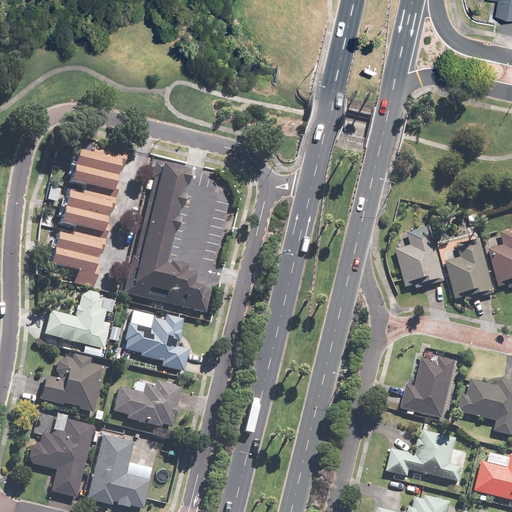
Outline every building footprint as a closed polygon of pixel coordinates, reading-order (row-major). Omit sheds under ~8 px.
[(511,16),(511,0),(498,0),(497,14),(511,16)] [(73,152),(65,184),(81,187),(108,194),(110,184),(113,172),(118,173),(124,151),(104,146),(102,153),(90,150),(89,156),(73,152)] [(129,258),(120,294),(202,314),(208,291),(188,286),(191,277),(181,274),(182,268),(165,263),(164,267),(161,266),(168,234),(170,234),(173,220),(172,220),(174,210),(176,210),(179,197),(177,196),(180,187),(182,187),(185,172),(152,164),(148,179),(151,180),(131,258),(129,258)] [(110,184),(108,194),(81,187),(79,197),(63,193),(55,225),(71,229),(98,235),(101,224),(103,213),(108,214),(115,185),(110,184)] [(101,224),(98,235),(71,229),(68,239),(53,235),(45,266),(73,273),(71,284),(90,289),(95,267),(90,266),(93,255),(98,256),(105,225),(101,224)] [(409,245),(392,250),(403,289),(413,287),(413,289),(442,281),(427,227),(405,233),(409,245)] [(511,228),(498,233),(502,246),(487,250),(496,287),(511,283),(511,285),(511,228)] [(491,291),(477,238),(454,244),(458,259),(442,263),(452,301),(491,291)] [(80,354),(97,358),(99,350),(100,351),(105,333),(98,331),(103,312),(109,314),(112,302),(97,298),(95,294),(86,292),(78,297),(75,307),(74,307),(71,318),(47,312),(41,336),(82,346),(80,354)] [(158,368),(181,373),(186,351),(174,348),(175,343),(176,343),(179,332),(178,332),(181,320),(163,316),(162,322),(150,319),(147,330),(125,325),(121,342),(124,342),(121,351),(138,355),(137,358),(159,363),(158,368)] [(88,359),(70,355),(69,360),(62,359),(54,364),(52,372),(57,381),(42,377),(37,400),(91,413),(98,381),(96,381),(99,367),(87,364),(88,359)] [(440,418),(453,362),(436,358),(435,362),(420,359),(413,388),(404,386),(398,409),(440,418)] [(509,436),(511,421),(511,382),(497,379),(496,387),(468,380),(464,396),(460,395),(456,412),(495,421),(492,432),(509,436)] [(131,391),(116,388),(110,413),(124,416),(123,421),(143,425),(143,429),(152,431),(153,428),(168,431),(172,416),(174,417),(176,409),(173,409),(178,388),(153,382),(152,387),(133,383),(131,391)] [(47,493),(73,499),(91,427),(65,420),(66,416),(55,414),(51,431),(54,432),(47,436),(39,434),(37,445),(35,444),(29,448),(26,459),(29,466),(52,471),(47,493)] [(405,470),(456,482),(459,466),(448,464),(453,439),(418,431),(413,456),(389,450),(384,472),(404,477),(405,470)] [(130,444),(100,436),(83,501),(109,507),(110,503),(113,504),(113,506),(126,510),(127,507),(140,510),(147,481),(122,475),(130,444)] [(479,462),(472,491),(511,500),(511,455),(508,454),(505,468),(479,462)] [(445,511),(448,502),(422,496),(421,500),(411,498),(409,508),(406,507),(404,511),(391,511),(376,508),(374,511),(445,511)]
